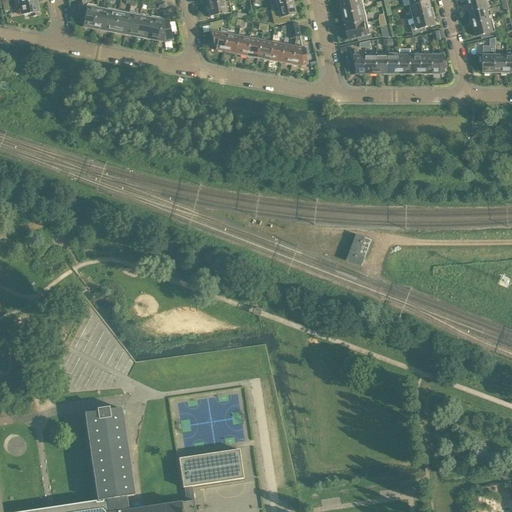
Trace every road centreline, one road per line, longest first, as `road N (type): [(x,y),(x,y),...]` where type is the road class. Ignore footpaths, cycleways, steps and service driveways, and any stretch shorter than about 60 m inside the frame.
road 1 (residential): [(193,68),(334,93)]
road 2 (residential): [(62,45),(193,68)]
road 3 (residential): [(334,93),(465,93)]
